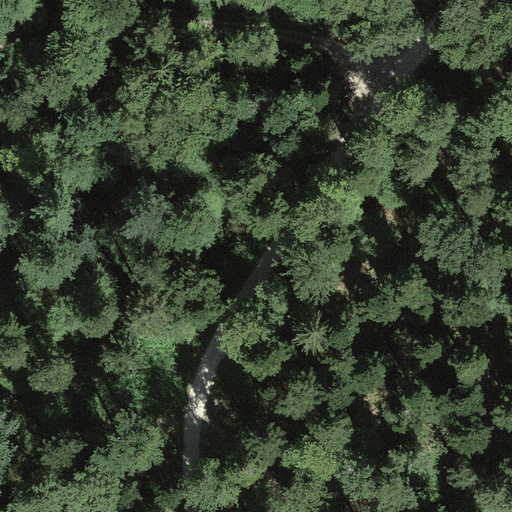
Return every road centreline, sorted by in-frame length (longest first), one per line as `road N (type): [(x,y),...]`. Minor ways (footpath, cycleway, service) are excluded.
road 1 (track): [(194,511),(191,426),(208,360),(417,51)]
road 2 (track): [(460,0),(417,51),(182,21),(0,39)]
